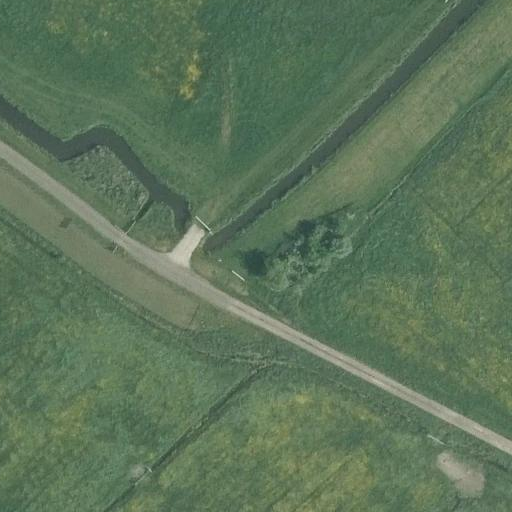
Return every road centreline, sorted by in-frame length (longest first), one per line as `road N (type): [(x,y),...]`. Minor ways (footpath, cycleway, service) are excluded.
road 1 (track): [(511,452),(184,281),(0,150)]
road 2 (track): [(347,103),(194,236),(176,276)]
